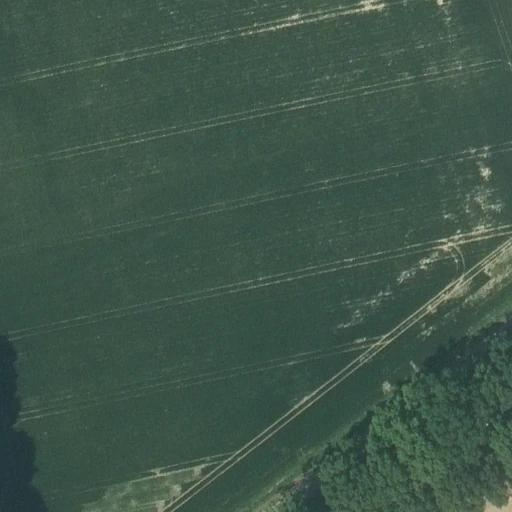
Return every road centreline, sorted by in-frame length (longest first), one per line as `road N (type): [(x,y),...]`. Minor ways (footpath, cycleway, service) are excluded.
road 1 (unclassified): [(275,511),(511,326)]
road 2 (primary): [(355,511),(511,389)]
